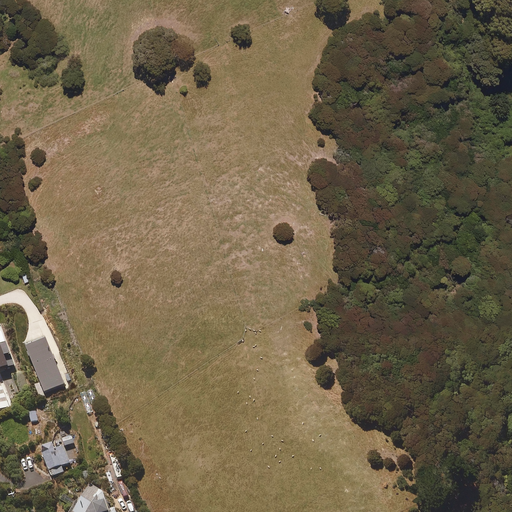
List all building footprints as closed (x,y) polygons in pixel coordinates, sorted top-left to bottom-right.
[(65,383),(46,338),(27,346),(45,391),(65,383)] [(0,366),(8,364),(3,348),(0,348),(0,366)] [(0,408),(9,405),(2,384),(7,382),(12,395),(18,392),(11,372),(0,375),(0,408)] [(38,420),(36,409),(29,410),(32,421),(38,420)] [(62,466),(71,463),(65,447),(74,444),(71,436),(62,439),(64,445),(56,448),(54,442),(41,447),(51,476),(64,471),(62,466)] [(92,482),(69,511),(117,511),(116,506),(111,508),(102,490),(92,482)]
